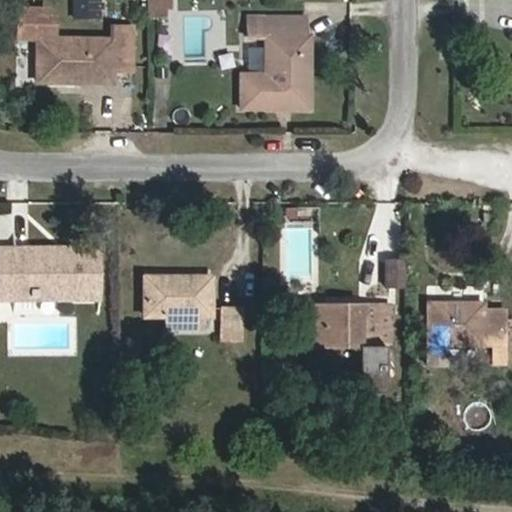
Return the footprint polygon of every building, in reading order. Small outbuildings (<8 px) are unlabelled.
[(162,17),(162,7),(146,7),(147,17),(162,17)] [(309,109),(309,36),(305,36),(305,17),(248,17),(248,37),(266,37),(266,74),(240,74),(240,109),(309,109)] [(132,66),(133,26),(110,26),(110,39),(42,38),(41,76),(75,77),(75,82),(112,83),(112,70),(112,65),(132,66)] [(41,76),(42,38),(38,38),(37,81),(75,82),(75,77),(41,76)] [(0,55),(0,74),(7,75),(9,56),(0,55)] [(0,297),(100,297),(99,250),(0,250),(0,297)] [(379,257),(379,289),(401,289),(401,257),(379,257)] [(210,316),(210,277),(144,277),(144,316),(164,316),(163,328),(204,328),(204,316),(210,316)] [(504,345),(504,309),(482,309),(482,303),(427,303),(427,345),(504,345)] [(389,357),(389,304),(307,305),(307,347),(307,362),(337,362),(337,347),(374,347),(374,357),(389,357)] [(239,341),(240,308),(221,308),(220,341),(239,341)]
